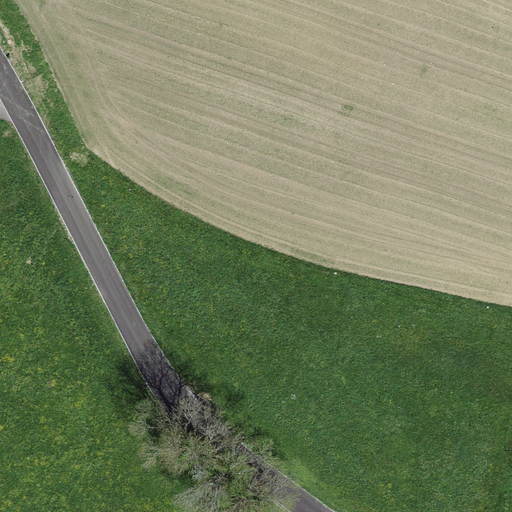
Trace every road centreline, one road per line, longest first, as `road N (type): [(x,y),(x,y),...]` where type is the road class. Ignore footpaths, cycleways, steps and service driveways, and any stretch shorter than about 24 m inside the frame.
road 1 (tertiary): [(307,511),(215,446),(168,392),(91,250)]
road 2 (tertiary): [(0,85),(91,250)]
